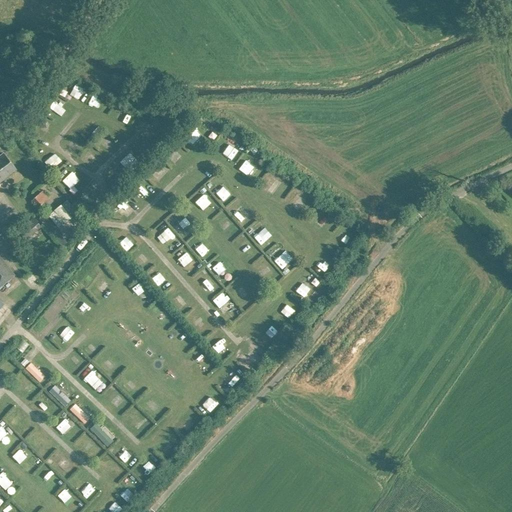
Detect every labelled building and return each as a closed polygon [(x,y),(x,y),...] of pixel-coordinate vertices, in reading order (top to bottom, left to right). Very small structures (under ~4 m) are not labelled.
[(73,87),(81,91),(86,80),(78,76),(73,87)] [(95,87),(92,97),(100,100),(103,89),(95,87)] [(108,95),(105,101),(111,104),(114,97),(108,95)] [(120,107),(129,112),(133,104),(124,100),(120,107)] [(144,107),(139,117),(149,122),(153,112),(144,107)] [(41,122),(48,124),(51,114),(44,112),(41,122)] [(89,120),(96,126),(103,118),(96,112),(89,120)] [(186,128),(195,135),(204,125),(195,118),(186,128)] [(106,138),(112,132),(106,125),(99,132),(106,138)] [(69,141),(76,148),(85,138),(79,132),(69,141)] [(231,134),(224,144),(233,151),(240,140),(231,134)] [(83,149),(90,156),(97,149),(90,142),(83,149)] [(124,154),(134,160),(140,151),(130,145),(124,154)] [(154,166),(159,170),(170,156),(160,149),(154,157),(158,160),(154,166)] [(247,150),(241,159),(253,168),(259,159),(247,150)] [(0,183),(17,170),(4,153),(0,156),(0,183)] [(68,180),(75,174),(69,167),(62,173),(68,180)] [(273,182),(281,173),(274,167),(266,175),(273,182)] [(141,175),(147,185),(154,180),(148,171),(141,175)] [(224,190),(232,183),(225,175),(217,183),(224,190)] [(291,191),(303,201),(311,193),(298,182),(291,191)] [(124,205),(132,197),(124,190),(117,198),(124,205)] [(49,198),(42,191),(31,201),(38,208),(40,207),(43,211),(47,207),(44,203),(49,198)] [(49,216),(58,227),(77,212),(67,200),(49,216)] [(322,202),(316,209),(323,216),(330,209),(322,202)] [(182,212),(178,214),(183,223),(187,220),(182,212)] [(62,246),(67,242),(44,214),(39,219),(62,246)] [(25,240),(41,227),(34,218),(18,232),(25,240)] [(264,218),(257,226),(269,237),(277,230),(264,218)] [(169,220),(159,227),(165,236),(175,229),(169,220)] [(336,232),(345,238),(352,228),(344,222),(336,232)] [(247,230),(240,235),(249,247),(256,241),(247,230)] [(134,244),(136,250),(145,246),(142,240),(134,244)] [(284,243),(277,251),(285,259),(293,251),(284,243)] [(327,262),(337,250),(329,243),(319,255),(327,262)] [(185,257),(193,251),(187,244),(179,250),(185,257)] [(264,266),(272,258),(265,252),(257,259),(264,266)] [(127,267),(133,263),(128,254),(121,258),(127,267)] [(226,254),(218,261),(225,269),(233,262),(226,254)] [(0,257),(0,287),(15,275),(0,257)] [(155,270),(164,263),(160,259),(152,265),(155,270)] [(103,283),(110,276),(103,268),(96,276),(103,283)] [(213,268),(204,276),(212,284),(221,276),(213,268)] [(239,279),(246,288),(254,281),(247,272),(239,279)] [(33,274),(26,279),(32,286),(38,281),(33,274)] [(303,277),(300,281),(308,286),(311,282),(303,277)] [(147,279),(139,286),(146,293),(154,286),(147,279)] [(226,304),(236,294),(229,286),(219,296),(226,304)] [(293,287),(287,296),(298,303),(304,294),(293,287)] [(181,289),(176,291),(179,299),(184,297),(181,289)] [(85,307),(92,300),(84,292),(77,298),(85,307)] [(161,299),(155,304),(162,311),(168,306),(161,299)] [(196,317),(205,311),(199,303),(190,309),(196,317)] [(170,317),(178,311),(175,307),(167,313),(170,317)] [(56,324),(64,331),(71,322),(63,316),(56,324)] [(272,334),(280,327),(273,319),(265,326),(272,334)] [(179,332),(184,337),(194,329),(189,323),(179,332)] [(221,338),(215,329),(210,332),(216,341),(221,338)] [(87,340),(93,347),(100,340),(94,334),(87,340)] [(201,340),(194,345),(201,352),(207,347),(201,340)] [(254,340),(244,349),(252,357),(261,348),(254,340)] [(110,362),(117,355),(111,349),(104,356),(110,362)] [(27,358),(42,372),(48,366),(33,351),(27,358)] [(6,364),(14,358),(11,354),(3,359),(6,364)] [(94,376),(102,367),(94,360),(86,369),(94,376)] [(235,377),(242,368),(233,361),(226,370),(235,377)] [(22,368),(19,373),(26,377),(29,372),(22,368)] [(132,383),(139,376),(133,370),(126,376),(132,383)] [(55,383),(61,389),(70,380),(63,374),(55,383)] [(117,395),(123,389),(116,381),(110,387),(117,395)] [(212,403),(220,395),(212,387),(204,394),(212,403)] [(146,397),(153,405),(160,398),(153,390),(146,397)] [(54,391),(47,398),(55,405),(61,398),(54,391)] [(79,401),(76,405),(84,410),(86,406),(79,401)] [(136,416),(142,410),(135,402),(128,408),(136,416)] [(60,415),(68,422),(74,416),(66,409),(60,415)] [(192,409),(185,416),(192,423),(199,417),(192,409)] [(0,430),(8,436),(14,430),(11,428),(15,423),(9,418),(7,421),(1,416),(0,418),(0,430)] [(90,442),(96,436),(90,429),(83,435),(90,442)] [(126,451),(133,444),(125,436),(118,442),(126,451)] [(14,445),(20,454),(29,449),(23,439),(14,445)] [(61,444),(55,451),(67,461),(73,455),(61,444)] [(111,451),(105,458),(115,468),(122,462),(111,451)] [(150,472),(154,463),(145,459),(141,468),(150,472)] [(0,462),(0,473),(4,477),(10,471),(1,461),(0,462)] [(130,467),(123,473),(133,485),(140,478),(130,467)] [(20,480),(16,490),(25,493),(29,483),(20,480)] [(67,494),(74,489),(66,480),(60,486),(67,494)] [(105,504),(111,510),(121,500),(114,494),(105,504)] [(47,511),(56,511),(57,511),(53,503),(45,507),(47,511)]
